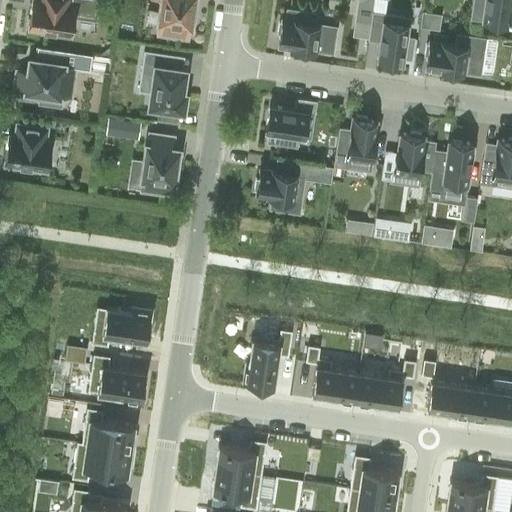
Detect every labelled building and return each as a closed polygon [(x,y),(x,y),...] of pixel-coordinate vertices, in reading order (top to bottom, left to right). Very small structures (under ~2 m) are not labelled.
[(73,18),(93,21),(96,0),(39,0),(39,2),(31,1),(27,27),(71,34),(73,18)] [(160,0),(156,32),(187,37),(192,0),(160,0)] [(511,0),(471,0),(469,17),(506,22),(506,19),(508,19),(508,16),(507,16),(508,8),(511,8),(511,0)] [(331,51),(335,27),(313,24),(314,12),(287,8),(285,20),(281,19),(280,22),(278,22),(276,33),(279,33),(277,44),(331,51)] [(421,12),(419,27),(437,30),(440,15),(421,12)] [(367,37),(367,39),(379,40),(376,59),(401,62),(402,58),(411,59),(414,39),(405,38),(407,19),(407,18),(371,13),(370,21),(367,37)] [(354,18),(351,34),(367,37),(370,21),(354,18)] [(484,37),(456,33),(454,45),(428,41),(428,44),(425,44),(423,55),(426,55),(424,65),(478,73),(484,37)] [(185,93),(182,92),(185,69),(165,66),(167,54),(143,51),(140,73),(152,75),(147,106),(164,109),(164,113),(179,115),(180,111),(182,111),(185,93)] [(110,57),(86,54),(85,65),(108,69),(110,57)] [(73,66),(30,59),(29,71),(17,69),(14,89),(40,93),(38,102),(60,105),(61,96),(68,97),(73,66)] [(268,105),(264,130),(268,131),(267,142),(294,147),(296,135),(308,136),(312,113),(312,112),(314,100),(294,97),(293,109),(284,108),(268,105)] [(338,128),(333,160),(343,161),(345,162),(344,164),(344,165),(365,169),(369,169),(373,139),(376,121),(374,121),(366,120),(366,118),(366,117),(355,116),(355,118),(351,118),(349,130),(348,130),(338,128)] [(107,118),(105,134),(120,136),(123,120),(107,118)] [(15,138),(7,136),(3,163),(47,169),(50,143),(42,142),(44,129),(17,125),(15,138)] [(392,178),(391,181),(416,184),(418,168),(428,170),(430,170),(433,150),(434,147),(434,142),(422,140),(423,136),(421,136),(420,136),(420,133),(409,132),(409,134),(398,133),(395,156),(393,155),(393,158),(394,159),(392,178)] [(173,138),(147,134),(139,188),(170,193),(177,150),(171,150),(173,138)] [(482,158),(478,181),(511,186),(511,138),(507,138),(507,141),(496,139),(493,159),(482,158)] [(428,186),(428,188),(441,190),(442,184),(465,188),(471,144),(469,143),(447,140),(445,152),(433,150),(430,170),(428,186)] [(254,179),(253,189),(256,190),(255,193),(271,196),(269,208),(297,212),(302,176),(330,180),(332,166),(277,158),(275,171),(259,169),(257,179),(254,179)] [(463,195),(460,219),(472,221),(476,197),(463,195)] [(374,218),(372,235),(386,237),(388,220),(374,218)] [(359,220),(357,232),(370,234),(372,222),(359,220)] [(422,225),(420,242),(430,244),(433,227),(422,225)] [(470,241),(469,249),(480,251),(481,243),(470,241)] [(95,306),(90,342),(106,345),(108,334),(145,339),(147,325),(150,325),(152,310),(128,307),(127,310),(105,307),(95,306)] [(245,360),(241,385),(256,387),(256,384),(271,386),(276,353),(287,355),(291,330),(279,328),(277,337),(253,333),(252,338),(248,360),(245,360)] [(306,344),(304,360),(315,362),(314,365),(310,392),(335,395),(335,399),(353,402),(357,372),(329,368),(331,359),(317,356),(318,346),(306,344)] [(92,353),(87,389),(96,391),(118,394),(118,398),(143,402),(145,387),(142,386),(144,372),(107,366),(108,355),(92,353)] [(357,372),(353,402),(371,404),(372,401),(397,404),(400,378),(401,375),(412,376),(414,360),(402,358),(401,369),(387,367),(385,376),(357,372)] [(422,359),(419,376),(431,377),(433,361),(422,359)] [(429,381),(425,407),(450,410),(450,414),(468,417),(472,387),(429,381)] [(511,392),(472,387),(468,417),(483,419),(486,419),(487,416),(511,419),(511,417),(511,392)] [(80,441),(80,442),(132,450),(136,426),(132,425),(133,424),(100,420),(102,409),(85,406),(80,441)] [(218,445),(215,467),(260,474),(265,441),(248,438),(247,449),(218,445)] [(75,440),(70,477),(86,479),(88,468),(125,474),(125,473),(129,473),(132,450),(80,442),(80,441),(75,440)] [(307,446),(305,458),(317,460),(319,448),(307,446)] [(353,454),(348,487),(393,494),(395,483),(397,471),(368,467),(369,460),(370,456),(353,454)] [(215,467),(211,490),(240,494),(239,505),(255,507),(260,474),(215,467)] [(448,489),(446,502),(491,508),(496,475),(480,473),(478,483),(449,479),(448,489)] [(72,487),(68,511),(123,511),(124,506),(87,500),(88,489),(72,487)] [(348,487),(344,511),(390,511),(393,494),(348,487)] [(446,502),(444,511),(490,511),(491,508),(446,502)]
